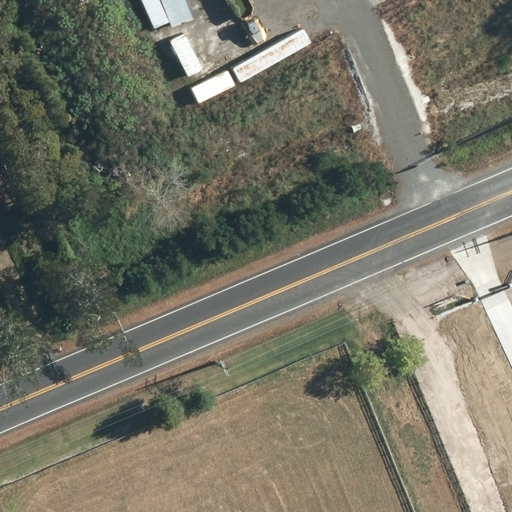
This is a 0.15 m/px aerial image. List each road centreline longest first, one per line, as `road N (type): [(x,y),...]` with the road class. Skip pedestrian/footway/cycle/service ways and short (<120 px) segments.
road 1 (tertiary): [(511,186),(0,405)]
road 2 (track): [(448,212),(410,166),(344,0)]
